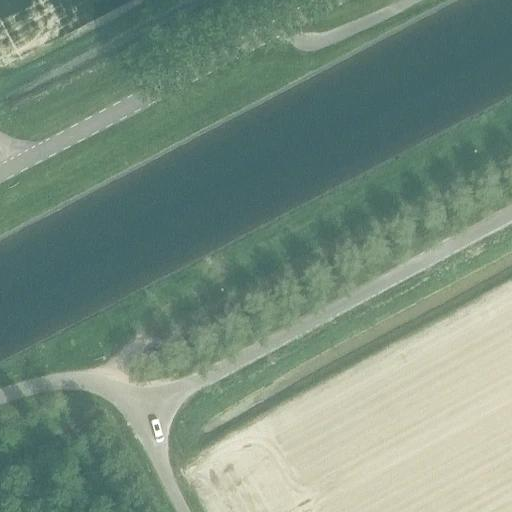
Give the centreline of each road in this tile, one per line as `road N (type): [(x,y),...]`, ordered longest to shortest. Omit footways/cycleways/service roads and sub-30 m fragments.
road 1 (unclassified): [(148,398),(196,383),(511,214)]
road 2 (unclassified): [(6,169),(345,0)]
road 3 (unclassified): [(0,397),(77,382),(148,398)]
road 4 (unclassified): [(183,511),(152,453),(148,398)]
